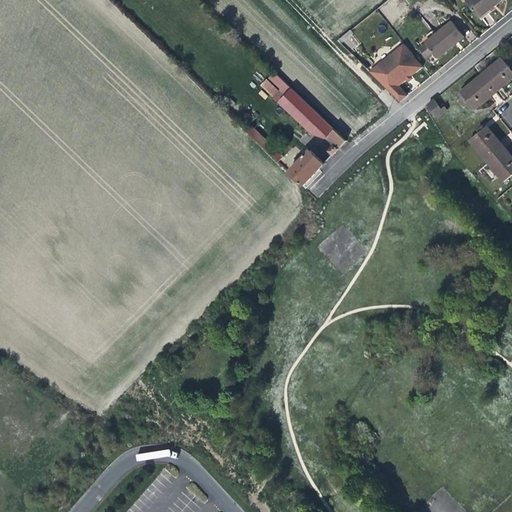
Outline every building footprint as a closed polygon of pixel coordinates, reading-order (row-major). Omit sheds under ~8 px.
[(465,0),(481,19),(492,10),(504,0),(465,0)] [(425,42),(438,59),(453,47),(466,37),(452,20),(425,42)] [(407,42),(374,69),(405,98),(412,92),(403,82),(425,65),(407,42)] [(511,72),(501,60),(481,77),(495,94),(505,85),(511,79),(511,72)] [(333,155),(347,141),(275,72),(268,79),(274,85),(272,87),(278,93),(280,91),(285,95),(278,102),(313,135),(324,141),(327,138),(334,144),(328,150),(333,155)] [(486,101),(495,94),(481,77),(461,93),(475,110),(486,101)] [(471,113),(475,110),(461,93),(457,96),(459,99),(456,102),(463,110),(466,108),(471,113)] [(433,100),(426,106),(437,119),(446,111),(444,108),(441,110),(433,100)] [(253,125),(247,131),(279,162),(284,156),(253,125)] [(469,142),(486,162),(504,147),(497,139),(487,127),(469,142)] [(511,156),(504,147),(486,162),(503,182),(511,174),(511,156)] [(311,150),(289,172),(303,185),(315,173),(325,163),(311,150)]
